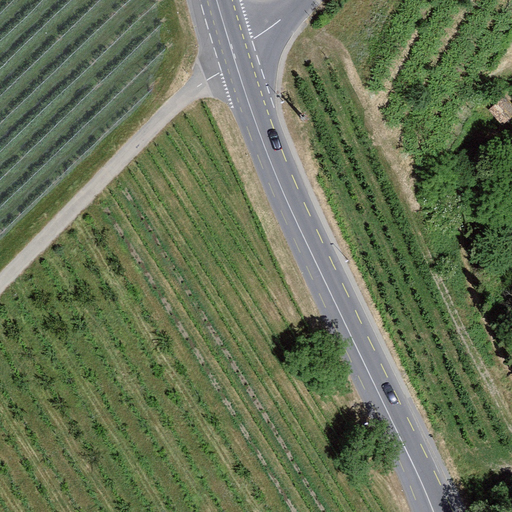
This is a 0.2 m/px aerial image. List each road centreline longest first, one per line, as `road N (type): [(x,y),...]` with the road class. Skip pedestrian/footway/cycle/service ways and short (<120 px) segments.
road 1 (secondary): [(432,511),(290,205),(234,58)]
road 2 (unclassified): [(0,287),(234,58)]
